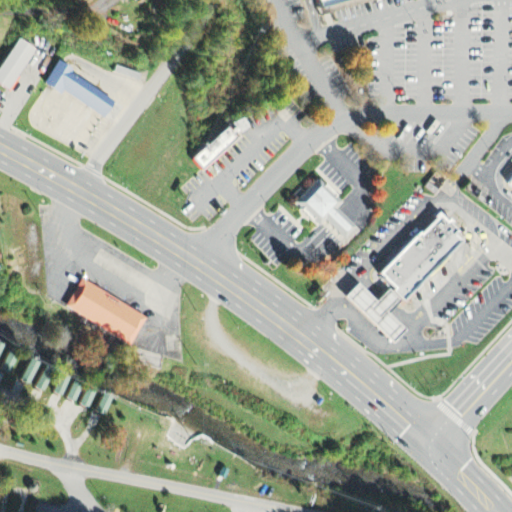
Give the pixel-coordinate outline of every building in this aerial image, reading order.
[(362,0),(319,12),(315,0),(362,0)] [(0,67),(0,88),(7,94),(36,52),(19,40),(0,67)] [(61,93),(102,119),(114,101),(56,64),(42,86),(59,97),(61,93)] [(237,136),(202,167),(192,156),(227,124),(237,136)] [(317,221),(296,200),(317,177),(339,197),(333,204),(353,223),(343,234),(322,215),(317,221)] [(461,231),(398,294),(375,270),(438,208),(461,231)] [(49,284),(70,296),(77,284),(57,271),(49,284)] [(83,279),(147,318),(130,345),(67,306),(83,279)] [(46,287),(65,297),(61,305),(42,295),(46,287)] [(37,365),(28,361),(19,382),(27,386),(37,365)] [(34,390),(44,394),(51,372),(42,369),(34,390)] [(60,398),(68,381),(59,376),(50,394),(60,398)] [(81,386),(72,383),(65,400),(73,404),(81,386)] [(92,395),(86,391),(78,404),(84,408),(92,395)] [(110,400),(102,396),(93,413),(101,417),(110,400)]
